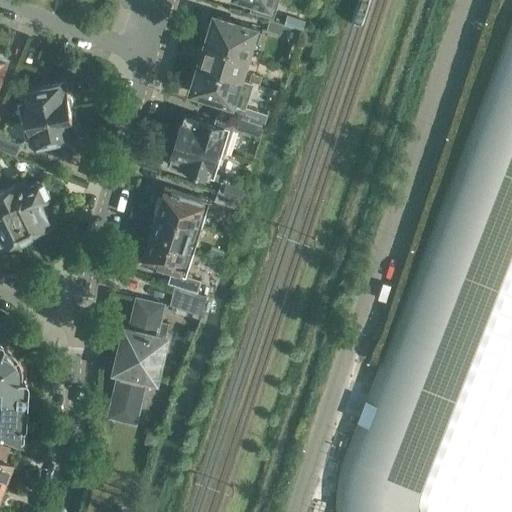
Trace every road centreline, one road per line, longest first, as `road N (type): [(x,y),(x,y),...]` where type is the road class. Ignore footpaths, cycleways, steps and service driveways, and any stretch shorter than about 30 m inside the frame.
road 1 (residential): [(78,324),(147,79)]
road 2 (residential): [(62,511),(78,324)]
road 3 (residential): [(0,21),(147,79)]
